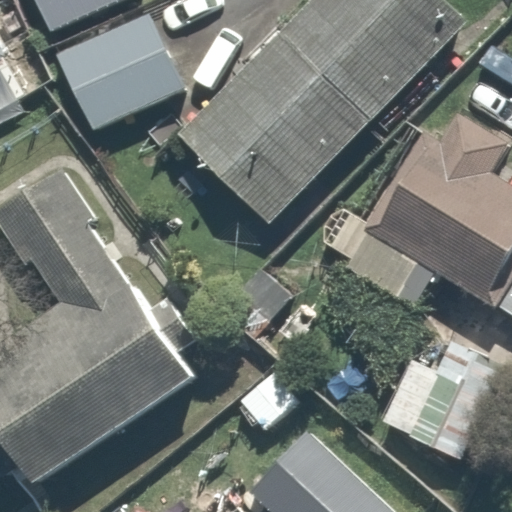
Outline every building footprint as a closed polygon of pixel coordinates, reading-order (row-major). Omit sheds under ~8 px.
[(1,0),(0,0),(0,63),(28,47),(1,0)] [(144,0),(30,0),(89,139),(186,99),(144,0)] [(435,0),(315,0),(174,141),(261,229),(463,28),(435,0)] [(511,190),(492,179),(511,142),(427,97),(365,216),(338,266),(419,309),(440,269),(497,299),(511,270),(511,190)] [(0,230),(48,307),(0,337),(0,433),(29,480),(199,373),(67,164),(0,205),(0,230)] [(511,414),(511,373),(441,344),(401,439),(487,475),(511,414)]
